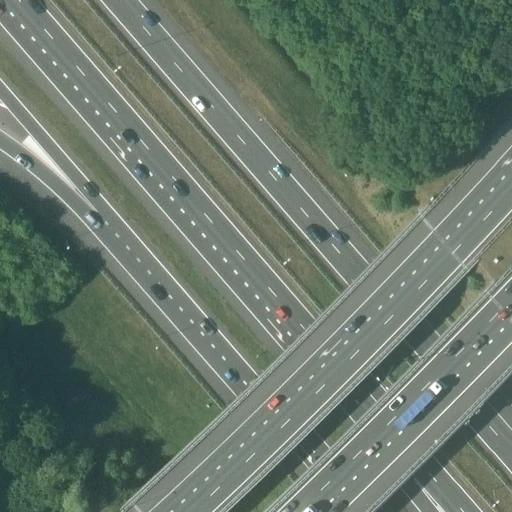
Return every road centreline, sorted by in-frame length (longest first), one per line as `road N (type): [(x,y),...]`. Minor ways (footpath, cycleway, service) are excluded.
road 1 (motorway): [(511,453),(118,0)]
road 2 (motorway): [(6,0),(393,452)]
road 3 (motorway): [(511,188),(190,511)]
road 4 (motorway): [(99,212),(358,511)]
road 5 (motorway): [(296,511),(511,298)]
road 6 (motorway): [(0,96),(99,212)]
road 7 (motorway): [(0,139),(99,212)]
